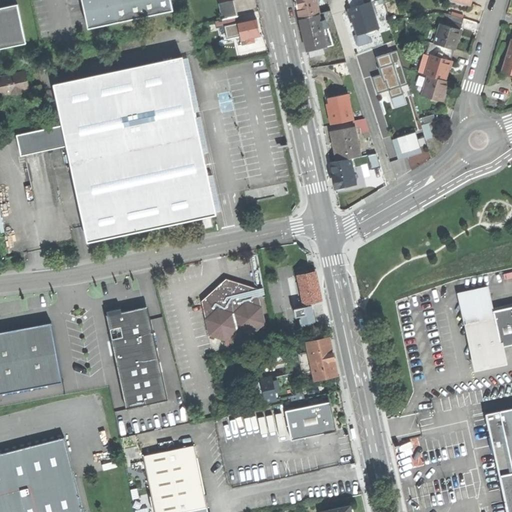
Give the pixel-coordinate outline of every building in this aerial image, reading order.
[(82,0),(84,9),(88,27),(173,9),(171,0),(82,0)] [(295,0),(297,8),(300,18),(319,13),(318,8),(315,0),(295,0)] [(220,4),(223,19),(237,16),(234,1),(220,4)] [(370,3),(349,9),(357,34),(366,31),(367,34),(371,35),(374,34),(376,34),(378,30),(377,27),(379,27),(372,2),(370,3)] [(0,47),(25,43),(17,4),(0,7),(0,47)] [(330,5),(318,8),(319,13),(332,10),(330,5)] [(307,50),(327,45),(324,33),(322,26),(320,17),(319,13),(300,18),(304,35),(307,50)] [(449,14),(447,21),(460,24),(462,18),(449,14)] [(219,27),(234,24),(239,23),(237,16),(223,19),(217,20),(219,27)] [(239,23),(234,24),(238,45),(254,42),(253,37),(260,36),(258,27),(256,19),(245,22),(239,23)] [(447,21),(446,26),(458,29),(460,24),(447,21)] [(439,24),(433,43),(440,45),(452,49),(455,39),(458,29),(446,26),(439,24)] [(506,53),(502,70),(511,72),(511,38),(510,38),(506,53)] [(427,42),(424,53),(430,55),(449,60),(450,56),(438,52),(440,45),(433,43),(427,42)] [(452,49),(440,45),(438,52),(450,56),(452,49)] [(408,84),(397,51),(376,57),(382,75),(372,78),(377,93),(389,89),(395,107),(406,104),(401,86),(408,84)] [(417,71),(425,74),(430,55),(424,53),(423,52),(417,71)] [(424,75),(428,76),(443,80),(446,70),(449,60),(430,55),(425,74),(424,75)] [(183,59),(55,86),(63,124),(68,146),(88,240),(138,230),(216,213),(190,89),(187,79),(183,59)] [(26,72),(0,76),(0,94),(14,92),(16,95),(21,94),(22,90),(29,88),(26,72)] [(422,96),(440,101),(443,90),(446,81),(443,80),(428,76),(422,96)] [(31,87),(35,100),(44,98),(41,84),(31,87)] [(332,125),(350,120),(355,119),(348,93),(329,97),(331,103),(332,109),(329,110),(330,115),(332,125)] [(418,117),(421,125),(428,122),(434,120),(432,113),(418,117)] [(350,120),(352,128),(354,128),(360,126),(362,132),(369,130),(366,116),(355,119),(350,120)] [(432,136),(428,122),(421,125),(425,139),(432,136)] [(21,156),(68,146),(63,124),(16,134),(21,156)] [(335,146),(339,161),(351,158),(361,155),(354,128),(352,128),(332,133),(335,146)] [(415,133),(392,140),(398,160),(422,153),(420,147),(426,146),(423,138),(417,140),(415,133)] [(377,152),(369,155),(373,168),(381,166),(377,152)] [(333,174),(336,186),(357,181),(351,158),(339,161),(330,163),(333,174)] [(383,174),(381,166),(373,168),(369,169),(371,177),(383,174)] [(298,276),(303,303),(321,300),(318,286),(316,272),(298,276)] [(209,336),(225,340),(227,348),(254,341),(253,333),(267,322),(260,287),(256,286),(228,277),(201,302),(209,336)] [(462,299),(468,323),(495,317),(494,311),(490,293),(462,299)] [(290,309),(296,327),(319,320),(313,302),(290,309)] [(471,340),(476,360),(503,354),(501,346),(511,344),(511,306),(494,311),(495,317),(468,323),(471,340)] [(118,313),(106,316),(126,409),(167,400),(159,361),(148,348),(141,349),(139,342),(154,339),(150,320),(149,320),(147,312),(144,313),(140,310),(136,313),(135,311),(131,312),(127,311),(118,313)] [(274,323),(278,338),(290,335),(286,320),(274,323)] [(0,331),(0,378),(3,392),(63,380),(52,321),(11,329),(0,331)] [(313,369),(315,380),(337,375),(333,356),(329,338),(307,342),(309,352),(313,369)] [(302,372),(313,369),(309,352),(298,354),(302,372)] [(261,380),(266,402),(291,396),(297,395),(295,385),(292,373),(261,380)] [(301,384),(295,385),(297,395),(291,396),(292,401),(304,398),(301,384)] [(286,411),(292,441),(336,431),(330,402),(286,411)] [(83,511),(65,437),(0,453),(0,511),(83,511)] [(499,466),(502,476),(511,474),(511,441),(493,445),(498,466),(499,466)] [(155,511),(208,511),(194,446),(143,456),(155,511)] [(507,511),(511,511),(511,474),(502,476),(500,477),(507,511)] [(495,511),(507,511),(500,477),(488,479),(495,511)]
